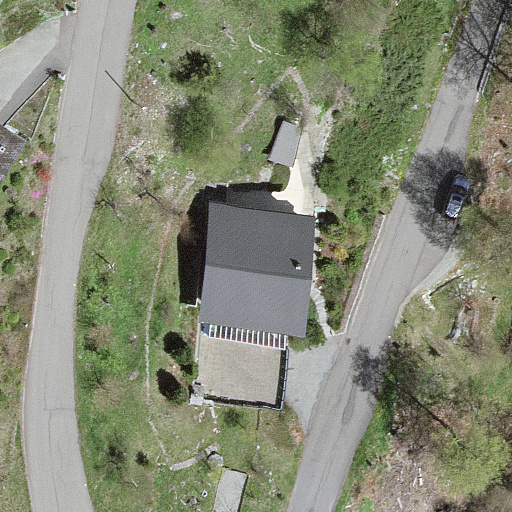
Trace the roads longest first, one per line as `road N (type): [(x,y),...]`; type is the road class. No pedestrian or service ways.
road 1 (unclassified): [(495,0),(301,511)]
road 2 (unclassified): [(62,511),(62,284),(100,0)]
